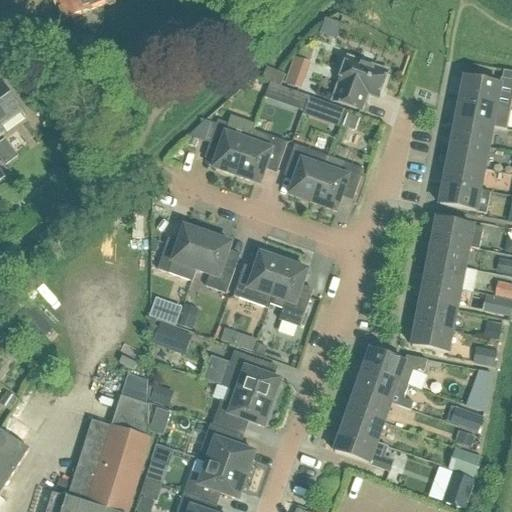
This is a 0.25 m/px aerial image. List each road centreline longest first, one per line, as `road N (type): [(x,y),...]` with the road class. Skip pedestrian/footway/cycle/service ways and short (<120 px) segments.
road 1 (track): [(0,281),(147,162),(320,0)]
road 2 (residential): [(266,511),(358,249)]
road 3 (residential): [(358,249),(177,185)]
road 4 (residential): [(358,249),(408,105)]
